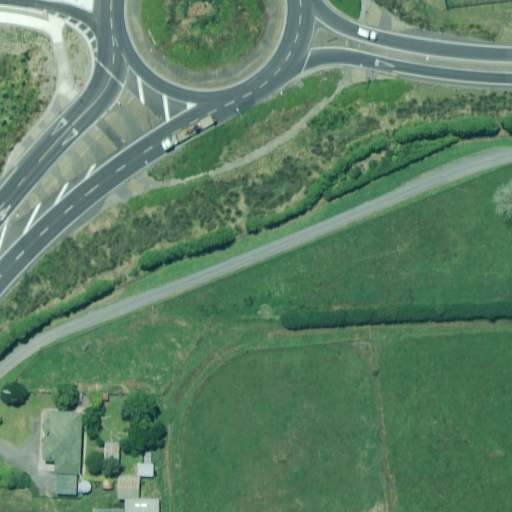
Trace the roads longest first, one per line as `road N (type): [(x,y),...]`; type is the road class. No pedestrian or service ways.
road 1 (trunk): [(234,98),(59,217),(0,278)]
road 2 (primary): [(511,79),(352,58),(282,65)]
road 3 (primary): [(307,0),(357,32),(511,55)]
road 4 (trunk): [(0,204),(102,94),(119,44)]
road 5 (trunk): [(234,98),(166,93),(146,81),(119,44)]
